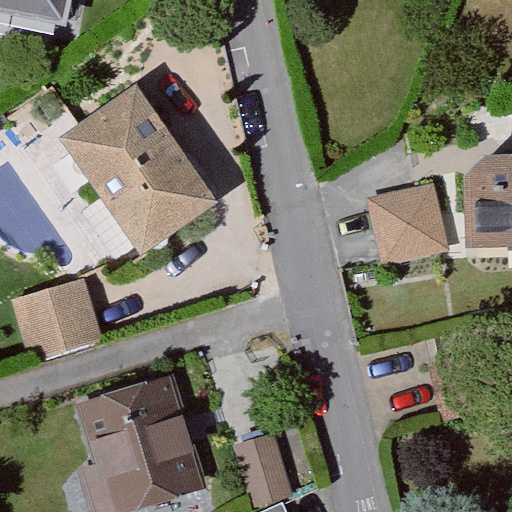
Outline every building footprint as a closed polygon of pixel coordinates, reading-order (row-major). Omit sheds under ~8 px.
[(83,0),(0,0),(0,30),(74,45),(83,0)] [(139,87),(58,142),(142,266),(223,212),(139,87)] [(511,168),(495,168),(490,273),(511,273),(511,168)] [(436,193),(367,204),(379,283),(448,273),(436,193)] [(85,280),(10,304),(31,367),(105,343),(85,280)] [(511,364),(431,383),(449,460),(511,445),(511,364)] [(174,378),(79,405),(97,467),(83,471),(94,511),(125,511),(205,489),(174,378)] [(275,435),(235,446),(253,509),(293,498),(275,435)]
